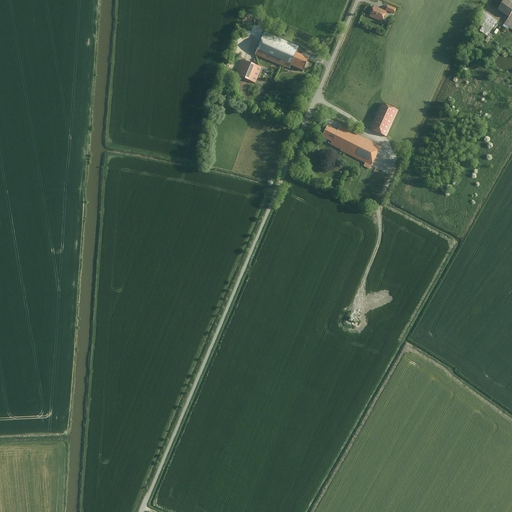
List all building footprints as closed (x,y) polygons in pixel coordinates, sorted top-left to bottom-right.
[(511,14),(511,4),(505,0),(499,11),(510,18),(511,14)] [(396,9),(387,6),(385,11),(394,14),(396,9)] [(386,12),(374,7),(370,17),(382,22),(386,12)] [(488,36),(498,21),(485,12),(477,24),(484,28),(482,31),(488,36)] [(295,54),(298,47),(264,33),(255,55),(289,69),(290,66),(295,54)] [(303,71),(308,60),(295,54),(290,66),(303,71)] [(255,83),(261,68),(238,60),(237,62),(240,63),(235,75),(255,83)] [(398,111),(381,104),(369,130),(386,137),(398,111)] [(337,132),(326,127),(321,137),(332,143),(337,132)] [(369,170),(380,147),(340,127),(337,132),(332,143),(331,145),(366,163),(363,167),(369,170)]
